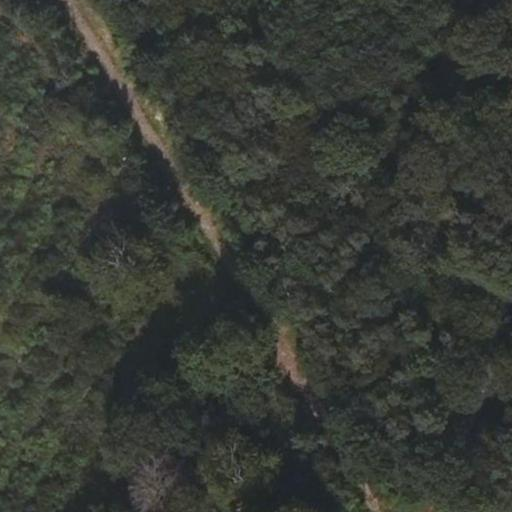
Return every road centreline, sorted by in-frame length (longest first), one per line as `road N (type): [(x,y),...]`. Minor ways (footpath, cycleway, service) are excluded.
road 1 (track): [(59,0),(376,511)]
road 2 (track): [(435,511),(511,350)]
